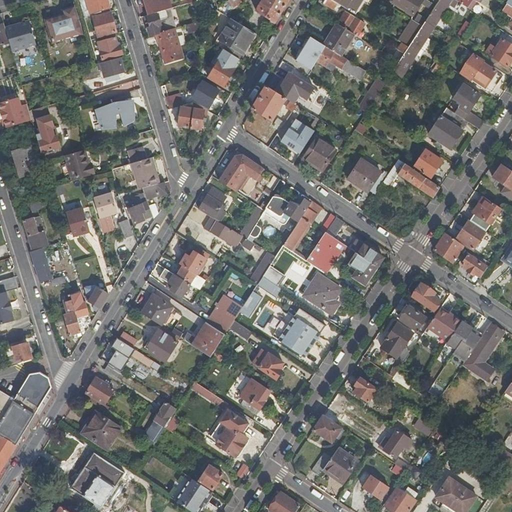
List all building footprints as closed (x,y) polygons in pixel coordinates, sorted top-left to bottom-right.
[(78,0),(84,19),(92,17),(91,14),(109,9),(108,2),(110,1),(109,0),(78,0)] [(172,8),(169,0),(144,0),(148,15),(169,9),(172,8)] [(227,0),(228,0),(234,7),(242,0),(262,0),(255,11),(271,20),(267,27),(271,29),(289,0),(227,0)] [(332,0),(324,0),(322,3),(333,9),(337,3),(332,0)] [(362,0),(332,0),(337,3),(354,13),(362,0)] [(429,1),(427,0),(393,0),(392,2),(406,11),(405,13),(411,17),(420,4),(432,11),(433,9),(435,5),(429,1)] [(440,13),(448,0),(439,0),(434,8),(440,13)] [(479,15),(480,16),(486,6),(478,1),(475,0),(458,0),(458,1),(479,15)] [(511,6),(508,4),(504,2),(499,9),(511,17),(511,25),(510,29),(511,29),(511,6)] [(64,15),(46,21),(53,43),(81,33),(73,8),(63,11),(64,15)] [(148,15),(144,17),(146,23),(150,36),(154,34),(172,29),(175,28),(169,9),(148,15)] [(433,9),(432,11),(426,21),(425,21),(433,26),(441,14),(433,9)] [(345,11),(338,24),(354,34),(356,35),(360,30),(364,23),(345,11)] [(111,14),(93,18),(98,37),(116,32),(111,14)] [(425,21),(426,21),(418,16),(415,21),(422,26),(425,21)] [(28,19),(6,26),(14,51),(36,44),(28,19)] [(415,21),(411,19),(398,40),(401,42),(409,47),(422,26),(415,21)] [(202,29),(202,20),(185,25),(187,33),(202,29)] [(254,34),(232,20),(219,40),(229,46),(226,52),(239,59),(254,34)] [(404,55),(399,62),(393,71),(401,76),(419,49),(423,51),(431,41),(426,38),(433,27),(433,26),(425,21),(422,26),(409,47),(404,55)] [(354,34),(338,24),(324,45),(325,46),(340,55),(354,34)] [(458,34),(463,38),(470,27),(465,24),(458,34)] [(0,45),(10,43),(5,25),(0,26),(0,45)] [(172,29),(154,34),(156,44),(159,43),(165,64),(181,60),(172,29)] [(365,34),(360,30),(356,35),(362,39),(365,34)] [(311,69),(316,61),(325,67),(326,66),(331,70),(335,64),(351,74),(360,80),(365,71),(340,55),(325,46),(324,45),(310,37),(296,60),(311,69)] [(115,38),(98,43),(103,61),(122,56),(120,46),(117,47),(115,38)] [(229,46),(219,40),(216,45),(225,51),(226,52),(229,46)] [(491,56),(507,67),(511,59),(511,46),(502,40),(496,48),(493,47),(492,49),(494,51),(491,56)] [(404,55),(409,47),(401,42),(397,50),(404,55)] [(159,43),(156,44),(163,65),(165,64),(159,43)] [(223,88),(240,61),(239,59),(226,52),(225,51),(208,78),(223,88)] [(459,74),(470,81),(472,79),(491,92),(503,76),(483,63),(484,61),(473,53),(459,74)] [(98,64),(85,68),(86,73),(88,73),(90,81),(101,78),(99,71),(103,70),(106,81),(113,80),(113,81),(116,80),(116,78),(120,77),(120,73),(124,72),(120,59),(98,64)] [(437,75),(442,67),(436,63),(431,72),(437,75)] [(275,89),(274,91),(286,98),(291,102),(294,103),(299,96),(306,100),(314,89),(289,73),(285,80),(278,91),(275,89)] [(282,78),(275,89),(278,91),(285,80),(282,78)] [(378,78),(368,93),(376,98),(385,83),(378,78)] [(415,87),(420,90),(425,81),(421,79),(415,87)] [(218,92),(203,82),(193,98),(208,108),(218,92)] [(468,122),(479,129),(484,122),(469,113),(480,95),(463,85),(453,99),(461,104),(459,107),(450,101),(446,107),(447,107),(468,122)] [(274,91),(266,86),(252,109),(272,121),(286,98),(274,91)] [(319,92),(314,89),(306,100),(311,104),(319,92)] [(368,93),(359,108),(366,113),(369,108),(376,98),(368,93)] [(167,100),(170,110),(182,106),(179,96),(167,100)] [(30,111),(28,103),(21,105),(20,98),(0,104),(2,111),(4,119),(2,120),(5,129),(33,121),(30,111)] [(135,122),(129,101),(115,103),(97,109),(102,131),(118,129),(118,120),(121,119),(124,128),(135,122)] [(294,103),(291,102),(287,109),(293,112),(297,105),(294,103)] [(191,129),(201,130),(202,119),(206,119),(207,111),(206,110),(205,110),(203,109),(202,108),(199,106),(197,105),(196,104),(193,103),(193,104),(192,106),(192,108),(192,109),(194,109),(191,129)] [(50,105),(36,110),(38,117),(39,117),(52,113),(50,105)] [(181,107),(178,127),(188,128),(191,109),(181,107)] [(450,149),(468,122),(447,107),(446,107),(428,134),(450,149)] [(36,110),(30,111),(33,121),(33,122),(38,120),(39,120),(38,117),(36,110)] [(39,135),(37,135),(42,153),(61,147),(57,136),(55,137),(52,128),(55,127),(52,116),(39,120),(38,120),(41,129),(38,130),(39,135)] [(365,129),(358,124),(355,130),(362,134),(365,129)] [(282,141),(300,154),(301,153),(302,152),(303,149),(305,147),(306,145),(309,141),(312,137),(314,133),(306,128),(299,137),(289,130),(282,141)] [(308,152),(304,158),(323,170),(335,150),(317,139),(308,152)] [(33,146),(12,153),(20,178),(40,171),(33,146)] [(128,151),(132,164),(146,159),(143,147),(128,151)] [(85,150),(66,156),(72,180),(95,173),(92,164),(89,165),(85,150)] [(415,166),(431,178),(442,161),(426,150),(415,166)] [(256,181),(263,169),(242,155),(241,155),(237,153),(234,156),(235,156),(227,168),(228,169),(219,182),(234,191),(245,174),(256,181)] [(146,159),(132,164),(140,190),(143,189),(160,184),(152,158),(146,159)] [(399,174),(433,197),(440,187),(398,159),(383,183),(378,190),(384,195),(389,187),(390,188),(399,174)] [(368,191),(369,190),(376,179),(380,173),(361,160),(349,178),(368,191)] [(511,172),(501,165),(492,178),(506,187),(502,192),(511,198),(511,172)] [(369,190),(375,194),(378,190),(383,183),(376,179),(369,190)] [(146,199),(166,193),(163,183),(160,184),(143,189),(146,199)] [(207,195),(199,210),(211,217),(220,223),(226,213),(219,209),(226,198),(212,189),(208,196),(207,195)] [(111,192),(94,197),(100,218),(99,218),(104,234),(116,231),(111,215),(118,213),(111,192)] [(501,208),(483,196),(473,213),(474,214),(470,220),(486,231),(501,208)] [(297,224),(310,204),(304,200),(298,209),(291,204),(289,206),(282,202),(280,206),(271,200),(265,210),(262,214),(276,222),(279,224),(281,225),(285,225),(287,223),(290,219),(297,224)] [(313,216),(319,206),(312,201),(310,204),(297,224),(285,243),(294,249),(306,232),(303,231),(313,216)] [(148,218),(152,216),(149,207),(147,202),(129,209),(135,224),(145,220),(142,213),(145,212),(148,218)] [(261,216),(262,214),(265,210),(251,202),(247,208),(257,214),(261,216)] [(152,216),(154,221),(159,214),(155,204),(149,207),(152,216)] [(81,210),(61,216),(66,236),(73,234),(75,234),(75,237),(88,233),(81,210)] [(315,218),(313,216),(303,231),(306,232),(315,218)] [(220,223),(211,217),(204,228),(211,233),(211,232),(232,245),(237,238),(239,239),(241,235),(220,223)] [(335,217),(326,232),(334,237),(343,222),(335,217)] [(24,222),(33,252),(44,248),(39,234),(35,220),(35,218),(24,222)] [(40,218),(35,220),(39,234),(45,232),(40,218)] [(126,237),(134,234),(128,219),(120,222),(126,237)] [(258,221),(254,219),(243,236),(247,239),(249,236),(255,226),(258,221)] [(470,220),(469,220),(457,239),(473,250),(486,231),(470,220)] [(255,226),(249,236),(252,238),(254,238),(257,237),(259,234),(260,231),(259,228),(255,226)] [(346,246),(326,232),(306,261),(326,274),(346,246)] [(464,246),(445,233),(434,250),(453,263),(464,246)] [(377,267),(383,258),(364,245),(356,240),(350,248),(358,254),(377,267)] [(511,264),(511,245),(503,259),(511,264)] [(211,255),(197,247),(191,258),(186,255),(180,265),(182,267),(176,276),(165,269),(160,277),(168,284),(166,288),(182,298),(190,285),(202,266),(204,267),(211,255)] [(33,252),(30,252),(40,284),(53,280),(44,248),(33,252)] [(267,252),(250,279),(258,284),(263,277),(270,266),(276,257),(267,252)] [(358,254),(356,253),(349,263),(358,269),(353,277),(365,285),(377,267),(358,254)] [(481,277),(487,267),(483,264),(469,255),(462,265),(470,270),(469,272),(473,275),(475,273),(481,277)] [(263,277),(277,286),(283,275),(270,266),(263,277)] [(326,310),(333,300),(340,289),(318,275),(305,296),(326,310)] [(0,293),(6,292),(18,289),(15,277),(0,281),(0,293)] [(67,283),(65,277),(52,281),(54,287),(67,283)] [(263,277),(258,284),(258,285),(277,297),(282,289),(277,286),(263,277)] [(441,301),(434,296),(436,293),(422,283),(413,297),(434,311),(441,301)] [(88,302),(100,309),(109,295),(94,286),(85,289),(87,295),(88,295),(91,297),(88,302)] [(9,302),(6,292),(0,293),(0,325),(14,322),(11,311),(12,310),(10,302),(9,302)] [(153,295),(141,314),(161,326),(172,308),(153,295)] [(339,303),(333,300),(326,310),(332,314),(339,303)] [(70,336),(82,333),(81,331),(74,306),(72,301),(66,303),(69,314),(63,316),(70,336)] [(84,316),(89,315),(86,303),(74,306),(81,331),(88,329),(84,316)] [(409,306),(400,321),(417,333),(427,318),(409,306)] [(238,315),(225,307),(216,320),(209,316),(206,322),(207,322),(225,334),(229,329),(233,323),(234,321),(238,315)] [(449,341),(462,321),(454,315),(453,317),(448,313),(440,308),(434,318),(428,327),(449,341)] [(288,314),(272,337),(304,359),(326,327),(299,310),(294,318),(288,314)] [(465,361),(482,336),(472,329),(474,326),(463,319),(462,321),(449,341),(447,344),(458,351),(456,354),(465,361)] [(233,323),(229,329),(248,341),(253,334),(234,321),(233,323)] [(225,334),(207,322),(196,339),(187,334),(183,340),(210,358),(211,357),(215,350),(225,334)] [(382,348),(396,358),(413,334),(398,323),(386,340),(387,340),(382,348)] [(503,331),(490,323),(482,336),(465,361),(463,365),(485,380),(493,368),(483,361),(503,331)] [(148,347),(151,348),(149,351),(166,361),(178,342),(159,330),(148,347)] [(118,357),(105,348),(99,358),(109,365),(122,372),(131,356),(135,350),(117,338),(111,348),(121,354),(118,357)] [(18,364),(33,360),(27,343),(13,347),(13,350),(18,364)] [(11,366),(18,364),(13,350),(6,352),(11,366)] [(147,358),(135,350),(131,356),(143,364),(147,358)] [(215,350),(211,357),(220,363),(225,357),(215,350)] [(283,363),(262,350),(252,364),(276,380),(282,372),(279,370),(283,363)] [(229,369),(234,362),(225,357),(220,363),(229,369)] [(161,366),(147,358),(143,364),(157,373),(161,366)] [(122,372),(109,365),(105,371),(121,382),(126,375),(122,372)] [(0,435),(16,446),(30,423),(52,387),(49,378),(40,373),(30,375),(15,400),(0,391),(0,435)] [(88,394),(85,398),(94,404),(97,400),(105,405),(114,390),(107,385),(104,384),(96,378),(87,394),(88,394)] [(355,394),(369,404),(378,390),(361,379),(355,387),(358,389),(355,394)] [(245,389),(246,390),(251,393),(246,400),(244,400),(240,405),(255,415),(259,410),(265,402),(264,401),(270,393),(251,380),(245,389)] [(199,384),(195,382),(192,386),(195,389),(209,398),(212,393),(199,384)] [(251,393),(246,390),(240,398),(244,400),(246,400),(251,393)] [(165,403),(150,428),(161,435),(165,428),(166,427),(164,426),(170,417),(170,418),(175,410),(165,403)] [(230,412),(222,422),(228,427),(218,442),(216,445),(235,458),(247,439),(240,434),(247,424),(230,412)] [(92,421),(84,434),(106,448),(120,428),(97,413),(92,421)] [(342,429),(323,416),(313,431),(332,443),(342,429)] [(423,420),(418,427),(428,434),(433,427),(423,420)] [(228,427),(222,422),(212,438),(218,442),(228,427)] [(150,428),(145,436),(150,440),(155,443),(161,435),(150,428)] [(379,448),(395,459),(403,446),(407,449),(412,441),(396,431),(389,442),(385,439),(379,448)] [(0,455),(8,460),(16,446),(0,435),(0,455)] [(155,443),(150,440),(145,447),(151,450),(155,443)] [(358,462),(338,448),(332,457),(324,469),(344,482),(358,462)] [(511,456),(500,449),(490,464),(505,473),(511,478),(511,456)] [(312,471),(319,476),(324,469),(332,457),(326,452),(312,471)] [(460,457),(453,452),(446,462),(454,468),(460,457)] [(125,474),(94,453),(71,488),(101,509),(118,483),(125,474)] [(406,472),(409,467),(399,460),(395,465),(406,472)] [(209,465),(198,481),(212,490),(223,475),(209,465)] [(363,489),(380,501),(389,488),(372,476),(363,489)] [(191,478),(176,501),(191,511),(198,511),(202,507),(206,500),(212,492),(191,478)] [(436,497),(444,503),(457,511),(466,511),(476,497),(449,478),(436,497)] [(397,489),(385,506),(394,511),(408,511),(416,501),(397,489)] [(272,511),(293,511),(299,505),(281,492),(269,510),(272,511)] [(457,511),(444,503),(442,506),(449,511),(457,511)]
